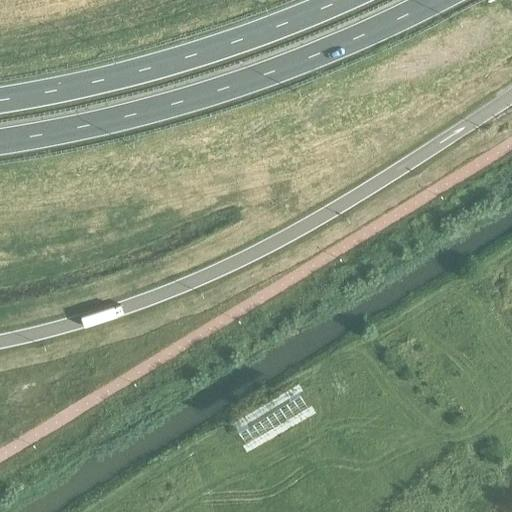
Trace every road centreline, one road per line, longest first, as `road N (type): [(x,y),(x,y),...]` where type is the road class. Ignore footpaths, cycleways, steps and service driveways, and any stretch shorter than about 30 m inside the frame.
road 1 (trunk): [(0,341),(102,314),(237,260),(511,95)]
road 2 (trunk): [(0,141),(224,88),(435,0)]
road 3 (trunk): [(340,0),(200,53),(0,100)]
